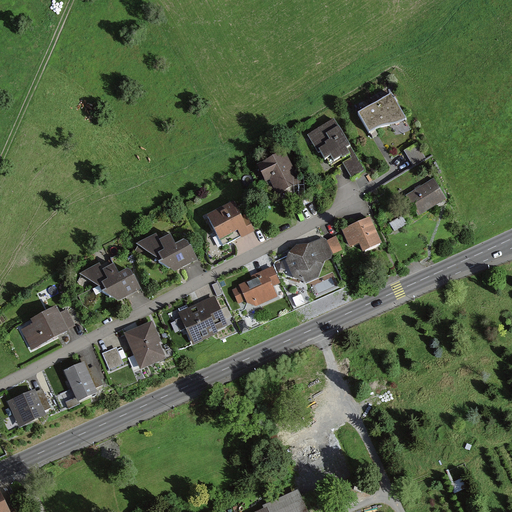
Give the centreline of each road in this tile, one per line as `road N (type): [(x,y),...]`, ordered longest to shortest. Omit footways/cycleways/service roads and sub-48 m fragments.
road 1 (secondary): [(511,238),(0,471)]
road 2 (residential): [(0,386),(363,197)]
road 3 (track): [(0,168),(72,0)]
